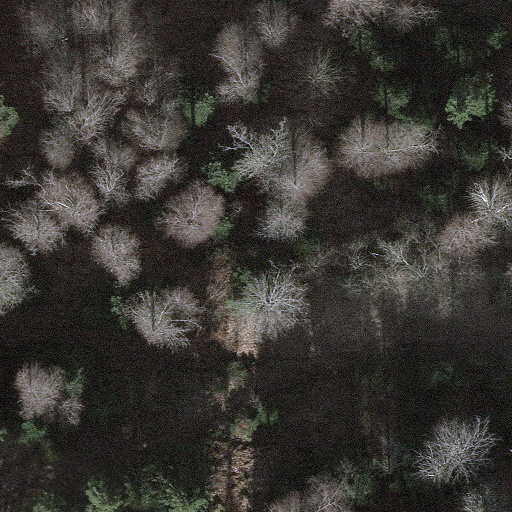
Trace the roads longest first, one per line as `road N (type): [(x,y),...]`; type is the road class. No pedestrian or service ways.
road 1 (track): [(0,318),(246,344),(438,322),(511,325)]
road 2 (track): [(0,504),(128,449),(246,344)]
